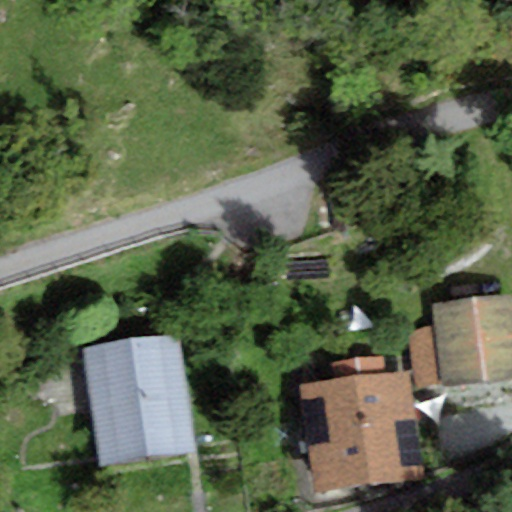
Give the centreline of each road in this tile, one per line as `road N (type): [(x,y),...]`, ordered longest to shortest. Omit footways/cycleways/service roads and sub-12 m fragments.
road 1 (unclassified): [(0,270),(511,103)]
road 2 (unclassified): [(511,463),(366,511)]
